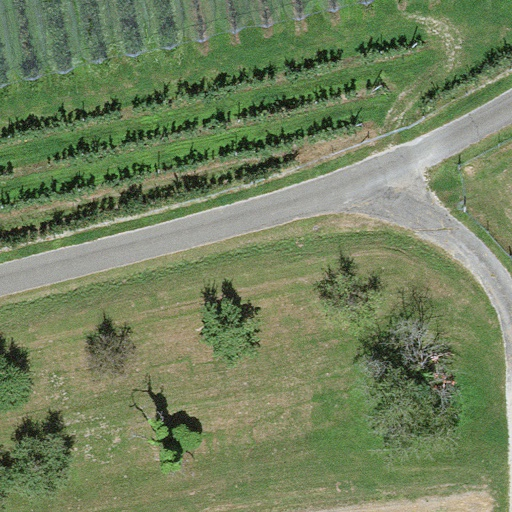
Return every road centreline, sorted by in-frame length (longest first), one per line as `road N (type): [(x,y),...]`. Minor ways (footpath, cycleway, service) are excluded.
road 1 (unclassified): [(0,284),(360,186),(511,104)]
road 2 (track): [(360,186),(440,226),(487,264),(511,314)]
